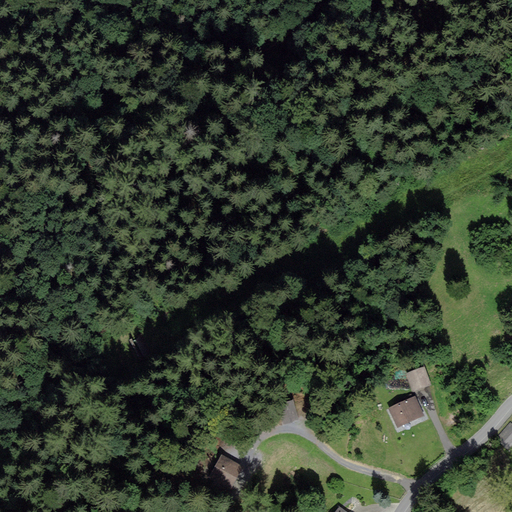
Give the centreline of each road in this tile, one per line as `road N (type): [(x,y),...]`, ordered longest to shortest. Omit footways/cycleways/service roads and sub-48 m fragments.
road 1 (residential): [(416,488),(339,462),(290,430),(262,437),(253,459)]
road 2 (residential): [(511,400),(416,488)]
